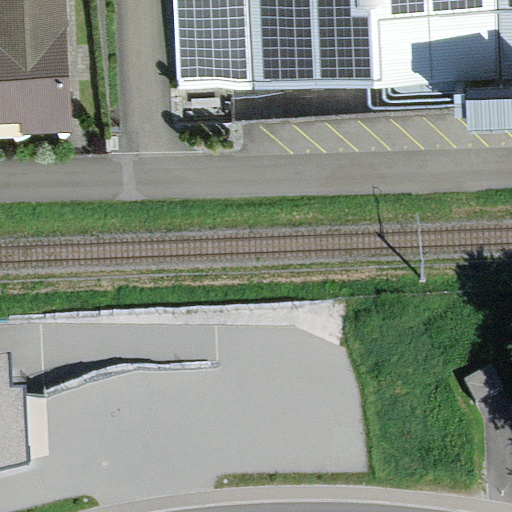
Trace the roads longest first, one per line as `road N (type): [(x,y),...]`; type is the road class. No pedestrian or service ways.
road 1 (residential): [(511,167),(0,181)]
road 2 (unknown): [(174,176),(164,0)]
